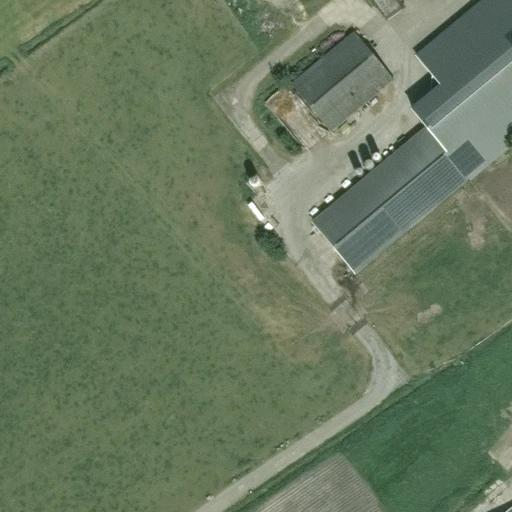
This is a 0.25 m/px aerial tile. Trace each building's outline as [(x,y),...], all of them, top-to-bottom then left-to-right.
[(511,0),(490,0),(410,67),(436,98),(406,123),(419,139),(314,226),(355,274),(511,143),(511,0)] [(332,133),(394,81),(355,34),(293,86),(332,133)] [(260,173),(249,183),(260,195),(271,185),(260,173)] [(257,217),(268,210),(259,196),(247,203),(257,217)] [(334,317),(349,334),(369,318),(354,301),(334,317)]
